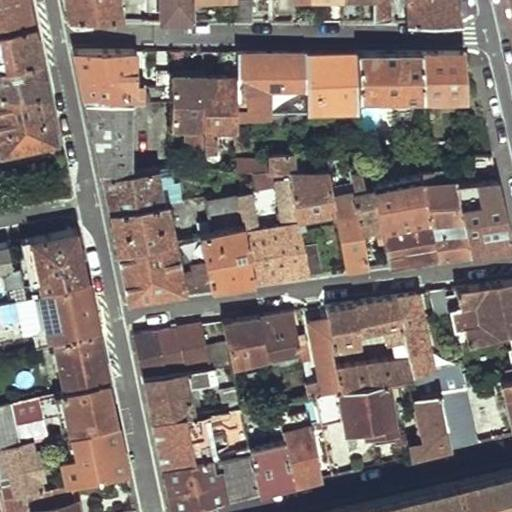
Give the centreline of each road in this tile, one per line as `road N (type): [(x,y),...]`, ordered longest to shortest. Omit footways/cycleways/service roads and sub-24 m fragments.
road 1 (residential): [(57,36),(492,35)]
road 2 (residential): [(511,260),(114,318)]
road 3 (residential): [(511,447),(246,511)]
road 4 (residential): [(114,318),(155,511)]
road 5 (residential): [(57,36),(91,202)]
